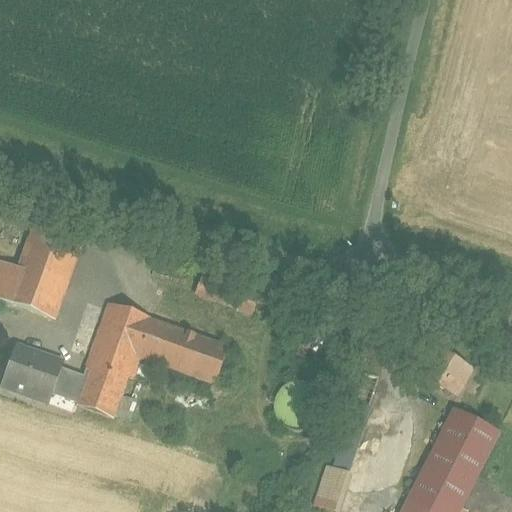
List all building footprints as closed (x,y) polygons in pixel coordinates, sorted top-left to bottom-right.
[(0,300),(57,320),(84,241),(34,224),(19,269),(0,262),(0,300)] [(157,261),(152,275),(185,285),(189,271),(157,261)] [(203,277),(195,295),(250,318),(258,300),(203,277)] [(230,344),(109,305),(86,374),(79,395),(75,407),(119,421),(139,362),(216,387),(230,344)] [(296,333),(288,354),(313,363),(321,343),(296,333)] [(57,388),(64,367),(66,363),(15,346),(0,391),(51,407),(57,388)] [(441,389),(460,400),(477,369),(458,358),(441,389)] [(57,388),(79,395),(86,374),(64,367),(57,388)] [(286,390),(278,396),(273,404),(272,413),(275,422),(281,430),(289,434),(299,435),(308,433),(315,427),(320,419),(321,409),(318,400),(312,393),(304,388),(295,387),(286,390)] [(407,502),(426,511),(462,511),(502,433),(454,409),(409,497),(407,502)] [(337,509),(357,451),(349,448),(339,445),(319,503),(337,509)] [(426,511),(407,502),(401,511),(426,511)]
